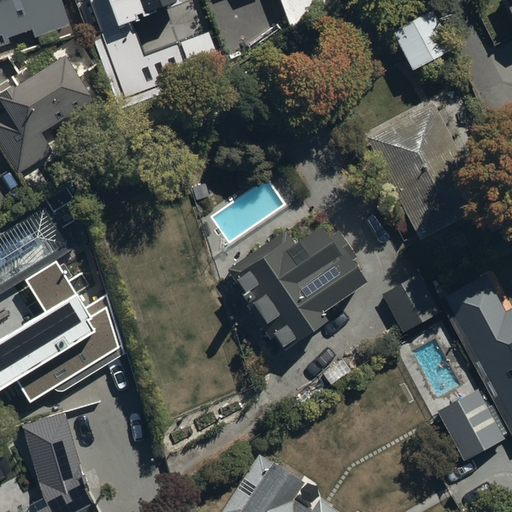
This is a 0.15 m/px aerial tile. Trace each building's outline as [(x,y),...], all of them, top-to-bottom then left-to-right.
[(0,0),(0,43),(10,41),(7,33),(32,24),(35,35),(70,23),(61,0),(0,0)] [(88,0),(121,94),(183,73),(173,45),(139,57),(126,18),(131,16),(130,13),(140,10),(141,13),(152,10),(151,6),(164,2),(165,4),(177,0),(176,0),(88,0)] [(276,0),(284,23),(335,5),(332,0),(276,0)] [(429,5),(389,25),(409,65),(449,45),(429,5)] [(0,110),(0,144),(17,172),(53,149),(40,128),(92,96),(64,50),(0,90),(0,99),(5,107),(0,110)] [(367,132),(418,235),(482,203),(431,100),(367,132)] [(59,178),(0,215),(0,288),(71,243),(59,223),(71,215),(62,201),(71,196),(59,178)] [(284,233),(224,272),(277,351),(324,321),(318,312),(363,282),(350,262),(354,260),(337,234),(327,240),(318,226),(291,244),(284,233)] [(44,311),(0,338),(0,391),(17,380),(31,401),(55,387),(59,394),(123,354),(107,295),(86,308),(57,260),(24,280),(44,311)] [(419,272),(382,292),(405,335),(442,315),(419,272)] [(440,297),(511,430),(511,302),(504,307),(485,273),(440,297)] [(479,386),(438,408),(464,458),(506,435),(479,386)] [(100,511),(85,480),(64,408),(21,422),(46,499),(20,511),(100,511)] [(342,511),(317,495),(309,507),(291,495),(303,477),(274,458),(272,461),(259,452),(218,511),(342,511)]
